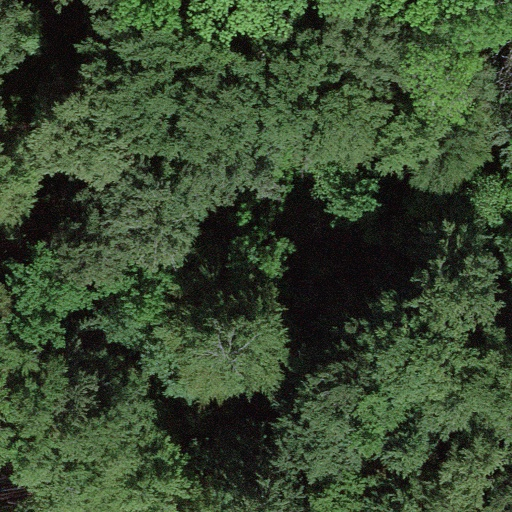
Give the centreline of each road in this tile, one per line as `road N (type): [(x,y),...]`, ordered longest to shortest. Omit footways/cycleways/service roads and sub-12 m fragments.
road 1 (track): [(511,125),(293,87),(36,115),(0,131)]
road 2 (track): [(116,511),(0,371)]
